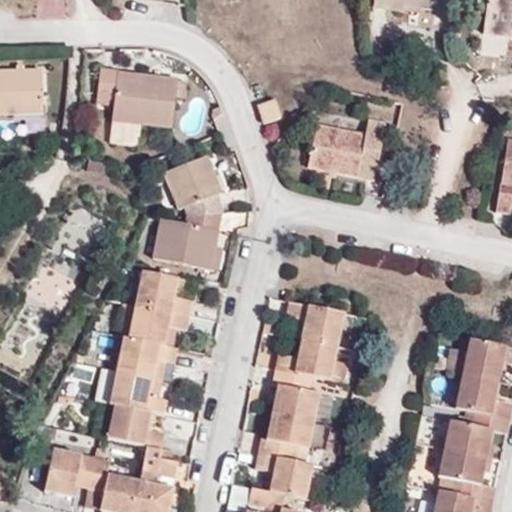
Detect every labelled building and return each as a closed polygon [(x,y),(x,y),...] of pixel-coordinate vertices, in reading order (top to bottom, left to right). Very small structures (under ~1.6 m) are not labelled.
[(373,0),(372,9),(396,12),(396,7),(419,10),(435,12),(435,0),(373,0)] [(485,15),(486,0),(477,0),(476,15),(485,15)] [(511,0),(486,0),(485,15),(483,35),(510,38),(510,32),(511,32),(511,0)] [(396,7),(396,12),(419,15),(419,10),(396,7)] [(0,115),(43,115),(42,71),(0,71),(0,115)] [(177,81),(100,71),(96,99),(113,101),(111,123),(171,129),(177,81)] [(281,119),(275,100),(257,107),(263,125),(281,119)] [(385,125),(367,121),(364,136),(317,126),(308,168),(373,183),(385,125)] [(511,143),(507,142),(495,213),(510,215),(511,201),(511,143)] [(182,210),(186,218),(220,214),(222,214),(216,196),(221,195),(206,157),(164,174),(179,211),(182,210)] [(220,214),(186,218),(185,226),(160,221),(151,260),(209,272),(214,248),(218,232),(216,232),(220,214)] [(214,248),(209,272),(217,274),(222,250),(214,248)] [(141,272),(134,307),(188,318),(191,304),(180,301),(172,299),(177,280),(141,272)] [(185,282),(177,280),(172,299),(180,301),(185,282)] [(342,314),(288,303),(286,318),(304,322),(300,341),(335,349),(342,314)] [(134,307),(123,305),(117,329),(129,332),(134,307)] [(129,332),(128,341),(162,348),(167,328),(175,330),(185,332),(188,318),(134,307),(129,332)] [(167,328),(162,348),(170,349),(175,330),(167,328)] [(123,340),(115,374),(151,383),(155,361),(165,363),(174,364),(176,351),(170,349),(162,348),(128,341),(123,340)] [(461,375),(496,382),(500,363),(511,366),(511,348),(468,340),(461,375)] [(335,349),(300,341),(296,360),(278,356),(275,372),(311,379),(329,383),(335,349)] [(155,361),(151,383),(160,384),(165,363),(155,361)] [(271,415),(313,423),(319,395),(308,394),(311,379),(275,372),(271,387),(277,388),(271,415)] [(109,405),(114,406),(149,414),(163,417),(166,401),(158,400),(148,398),(151,383),(115,374),(109,405)] [(454,409),(473,413),(508,420),(511,405),(493,402),(496,382),(461,375),(454,409)] [(160,384),(151,383),(148,398),(158,400),(160,384)] [(114,406),(113,410),(149,417),(149,414),(114,406)] [(149,417),(113,410),(106,439),(146,448),(161,451),(164,435),(146,432),(149,417)] [(449,422),(443,450),(484,459),(487,444),(490,432),(506,434),(508,420),(473,413),(470,426),(449,422)] [(257,455),(294,463),(297,449),(307,450),(313,423),(271,415),(265,440),(261,439),(257,455)] [(484,459),(492,461),(495,446),(487,444),(484,459)] [(457,496),(491,504),(494,490),(479,486),(482,472),(484,459),(443,450),(437,478),(459,483),(457,496)] [(74,487),(86,490),(92,460),(52,451),(44,492),(71,498),(74,487)] [(161,451),(161,455),(159,460),(171,462),(172,453),(161,451)] [(161,455),(145,452),(138,483),(131,511),(167,511),(172,490),(157,487),(160,476),(174,480),(178,463),(171,462),(159,460),(161,455)] [(303,501),(312,466),(294,463),(257,455),(254,470),(272,473),(269,494),(284,496),(303,501)] [(484,459),(482,472),(489,475),(492,461),(484,459)] [(92,460),(86,490),(103,493),(99,511),(101,511),(131,511),(138,483),(107,476),(109,464),(92,460)] [(172,490),(174,480),(160,476),(157,487),(172,490)] [(103,493),(86,490),(82,508),(99,511),(103,493)] [(280,511),(281,511),(284,496),(269,494),(251,490),(248,506),(263,508),(262,511),(280,511)] [(489,511),(491,504),(457,496),(437,492),(433,511),(489,511)]
